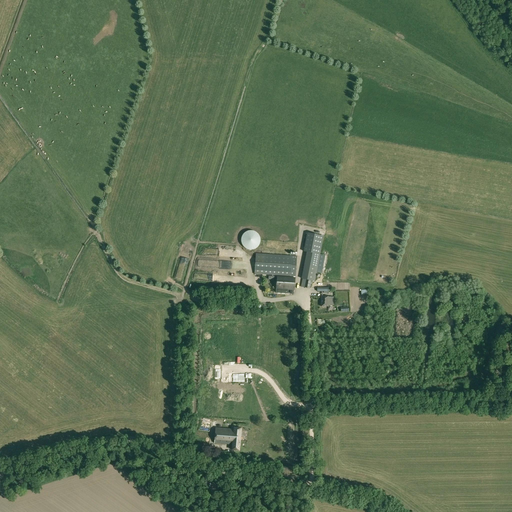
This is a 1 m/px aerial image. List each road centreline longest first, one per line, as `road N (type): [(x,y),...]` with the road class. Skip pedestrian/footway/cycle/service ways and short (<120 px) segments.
road 1 (tertiary): [(391,511),(363,496),(182,463),(136,441),(0,468)]
road 2 (track): [(307,297),(311,487)]
